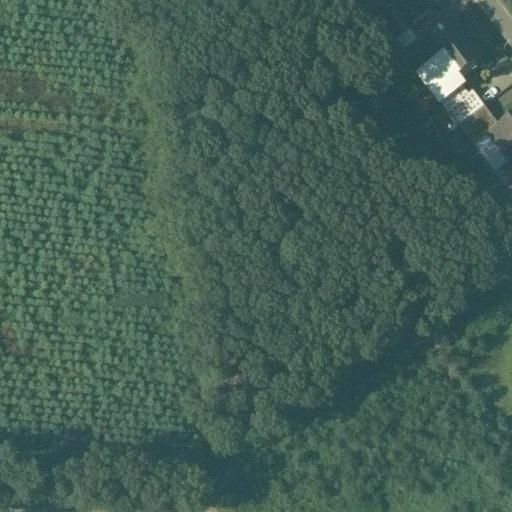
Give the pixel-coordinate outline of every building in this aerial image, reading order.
[(409,31),(391,7),(377,18),(395,42),(409,31)] [(469,46),(453,25),(455,23),(454,22),(423,46),(425,45),(438,61),(438,62),(436,64),(451,83),(455,80),(482,60),(471,45),(469,46)] [(395,42),(392,43),(401,55),(417,42),(409,31),(395,42)] [(451,83),(436,64),(438,62),(438,61),(417,76),(449,119),(461,110),(457,104),(468,96),(455,80),(451,83)] [(483,109),(472,93),(468,96),(457,104),(461,110),(449,119),(457,129),(458,128),(483,109)] [(483,109),(458,128),(473,147),(474,147),(488,136),(499,128),(483,109)] [(511,118),(499,128),(488,136),(495,146),(509,164),(509,165),(511,163),(511,118)] [(495,146),(488,136),(474,147),(495,175),(509,164),(495,146)]
